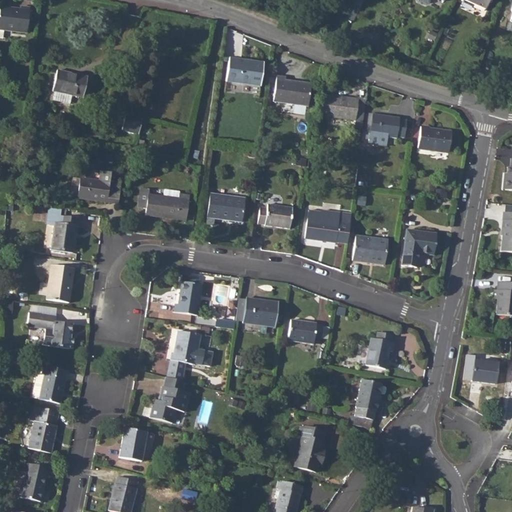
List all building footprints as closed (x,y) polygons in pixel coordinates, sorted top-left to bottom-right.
[(461,0),(463,1),(463,0),(485,10),(489,2),(491,1),(491,0),(461,0)] [(0,29),(26,34),(30,9),(21,8),(20,11),(10,10),(10,9),(0,7),(0,8),(0,29)] [(260,86),(263,63),(229,58),(226,82),(260,86)] [(57,71),(52,91),(54,92),(52,100),(69,104),(71,95),(83,98),(87,77),(57,71)] [(285,78),(276,76),(273,102),(308,106),(311,84),(285,81),(285,78)] [(362,129),(366,101),(324,95),(321,116),(355,121),(354,128),(362,129)] [(399,119),(399,118),(372,114),(369,140),(368,144),(386,146),(387,138),(396,139),(396,137),(404,138),(406,120),(399,119)] [(138,134),(142,119),(125,115),(121,130),(138,134)] [(429,128),(420,127),(418,148),(448,152),(451,133),(429,130),(429,128)] [(335,165),(320,163),(319,169),(334,171),(335,165)] [(80,177),(77,198),(119,204),(122,183),(110,181),(112,172),(101,171),(99,180),(80,177)] [(368,177),(361,176),(360,185),(367,186),(368,177)] [(149,190),(141,189),(138,208),(146,209),(145,216),(185,221),(189,196),(179,195),(179,192),(164,190),(163,197),(148,195),(149,190)] [(241,223),(244,199),(209,194),(205,224),(213,225),(214,219),(241,223)] [(366,198),(358,196),(357,205),(364,206),(366,198)] [(289,229),(292,208),(267,205),(267,208),(259,207),(257,224),(264,225),(264,226),(289,229)] [(61,210),(48,208),(46,224),(54,226),(54,223),(59,224),(60,216),(61,210)] [(335,242),(347,244),(351,214),(322,210),(320,212),(308,210),(304,239),(335,243),(335,242)] [(511,252),(511,213),(503,212),(501,230),(502,230),(500,252),(511,252)] [(78,227),(79,219),(60,216),(59,224),(54,223),(54,226),(50,250),(72,253),(76,227),(78,227)] [(433,256),(436,234),(406,230),(401,266),(416,268),(418,253),(433,256)] [(384,265),(387,240),(355,236),(352,261),(384,265)] [(68,303),(74,269),(51,265),(46,300),(68,303)] [(197,316),(201,285),(182,282),(178,305),(175,304),(174,313),(197,316)] [(511,283),(498,282),(497,290),(494,290),(493,299),(498,299),(496,315),(511,316),(511,283)] [(278,303),(246,298),(245,300),(242,322),(242,323),(274,327),(278,303)] [(242,322),(245,300),(238,299),(235,321),(242,322)] [(30,305),(29,313),(56,316),(57,309),(30,305)] [(55,322),(56,316),(29,313),(27,326),(45,329),(43,345),(68,349),(69,347),(72,348),(74,337),(70,336),(72,324),(55,322)] [(215,327),(234,330),(235,321),(216,318),(215,327)] [(316,325),(316,323),(290,320),(287,341),(313,345),(313,344),(314,341),(320,342),(322,326),(316,325)] [(181,381),(185,364),(194,365),(195,364),(210,367),(212,353),(197,350),(200,335),(178,331),(174,353),(172,353),(166,377),(181,381)] [(377,332),(376,340),(390,343),(392,335),(377,332)] [(376,340),(371,339),(365,366),(385,370),(389,351),(392,352),(394,343),(390,343),(376,340)] [(245,358),(237,357),(235,364),(244,366),(245,358)] [(471,381),(474,362),(466,361),(463,380),(471,381)] [(498,364),(474,361),(474,362),(471,381),(495,384),(498,364)] [(44,367),(42,375),(44,375),(38,400),(59,404),(66,372),(44,367)] [(42,375),(36,374),(31,398),(38,400),(44,375),(42,375)] [(181,381),(166,377),(163,387),(162,387),(159,397),(163,398),(162,402),(154,400),(152,408),(155,409),(152,419),(181,426),(189,393),(182,392),(185,382),(181,381)] [(224,381),(217,380),(215,389),(222,390),(224,381)] [(356,408),(354,417),(356,417),(371,420),(373,421),(375,412),(376,412),(380,394),(381,386),(382,384),(361,380),(355,408),(356,408)] [(60,412),(33,406),(29,421),(34,422),(28,449),(50,454),(60,412)] [(371,420),(356,417),(355,425),(370,428),(371,420)] [(323,442),(326,432),(305,427),(304,428),(299,427),(297,436),(302,438),(294,466),(316,472),(318,464),(321,464),(324,451),(322,451),(324,442),(323,442)] [(141,462),(146,433),(124,428),(119,458),(141,462)] [(217,451),(210,444),(204,450),(211,456),(217,451)] [(40,502),(47,468),(25,464),(23,472),(26,473),(21,498),(40,502)] [(113,511),(130,511),(136,489),(137,482),(117,477),(115,484),(108,511),(113,511)] [(295,511),(302,487),(283,482),(282,484),(278,483),(276,489),(280,490),(274,511),(295,511)]
